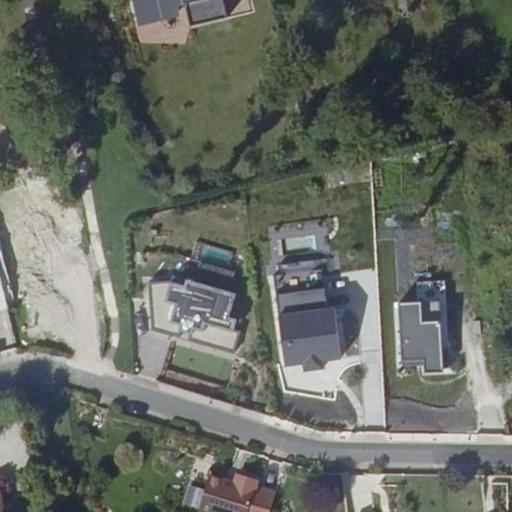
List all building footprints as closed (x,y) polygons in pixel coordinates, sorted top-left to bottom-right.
[(222,0),(132,0),(136,17),(185,4),(190,26),(227,16),(222,0)] [(90,37),(79,41),(81,46),(65,51),(70,66),(96,58),(90,37)] [(64,45),(65,51),(81,46),(79,41),(64,45)] [(419,72),(425,90),(438,86),(440,92),(456,87),(449,62),(419,72)] [(427,96),(440,92),(438,86),(425,90),(427,96)] [(322,269),(274,275),(286,367),(340,360),(334,309),(327,309),(322,269)] [(182,284),(169,281),(149,282),(153,330),(237,354),(247,318),(234,314),(240,292),(185,276),(182,284)] [(444,280),(418,282),(420,298),(445,296),(444,280)] [(419,301),(398,302),(403,364),(423,362),(424,373),(442,372),(438,323),(421,324),(419,301)] [(223,479),(199,471),(188,506),(207,511),(234,511),(244,480),(225,474),(223,479)]
